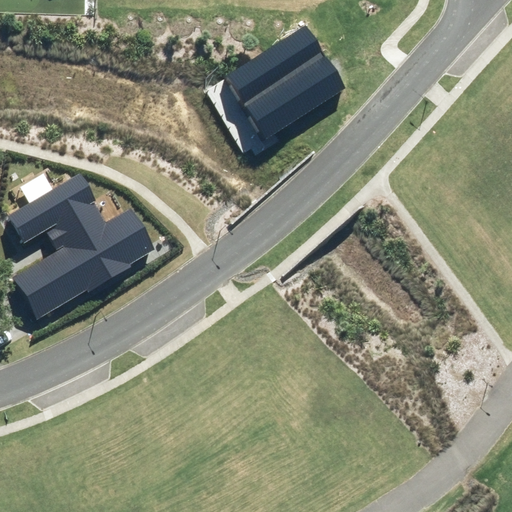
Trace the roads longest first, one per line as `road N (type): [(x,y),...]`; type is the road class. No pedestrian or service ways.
road 1 (residential): [(0,386),(139,316),(289,209),(475,0)]
road 2 (residential): [(511,393),(459,458),(361,511)]
